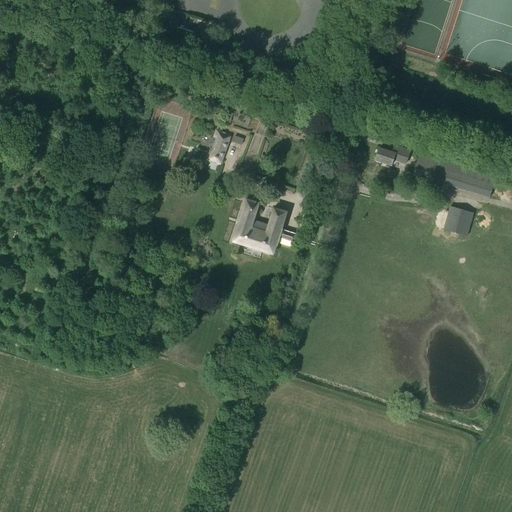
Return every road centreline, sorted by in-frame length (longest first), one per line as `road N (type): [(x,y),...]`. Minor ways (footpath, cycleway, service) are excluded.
road 1 (track): [(250,391),(302,328),(346,198)]
road 2 (unclassified): [(346,198),(351,169),(339,111),(376,0)]
road 3 (unclassified): [(202,511),(250,391)]
